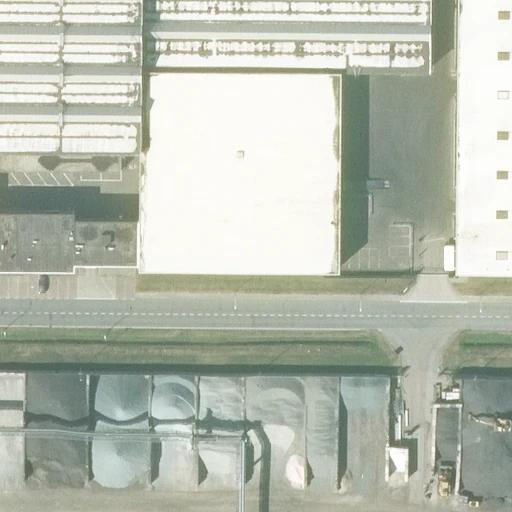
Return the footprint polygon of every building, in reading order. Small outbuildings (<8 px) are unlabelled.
[(0,0),(0,168),(120,170),(120,146),(140,146),(139,265),(323,267),(339,267),(341,68),(430,68),(430,0),(0,0)] [(511,0),(457,0),(457,89),(456,210),(455,268),(458,268),(463,268),(511,268),(511,0)] [(139,260),(139,217),(88,217),(74,217),(74,209),(73,209),(0,208),(0,265),(48,266),(57,266),(66,266),(74,266),(74,259),(77,259),(88,259),(139,260)] [(453,246),(442,246),(442,273),(453,273),(453,246)] [(194,445),(163,448),(165,470),(171,469),(172,480),(197,478),(194,445)]
